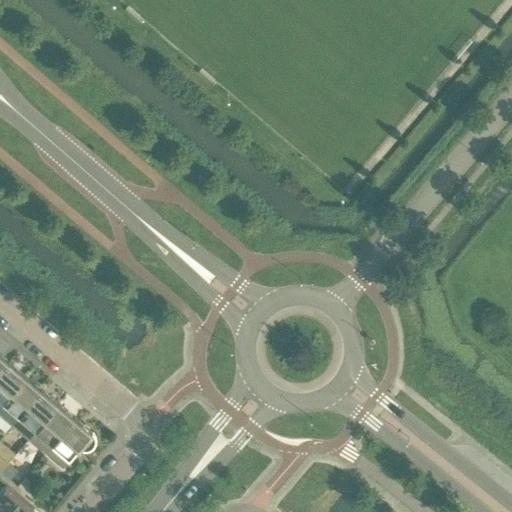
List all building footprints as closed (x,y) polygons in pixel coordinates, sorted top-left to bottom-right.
[(0,372),(10,361),(0,352),(0,372)] [(0,405),(26,375),(10,361),(0,372),(0,405)] [(0,411),(13,423),(42,389),(26,375),(0,405),(0,411)] [(30,437),(59,403),(42,389),(13,423),(30,437)] [(46,451),(75,417),(59,403),(30,437),(46,451)] [(93,431),(75,417),(46,451),(63,466),(79,448),(80,449),(83,450),(84,450),(86,450),(88,450),(90,449),(92,448),(93,447),(94,446),(95,444),(96,443),(96,442),(96,441),(96,439),(96,438),(96,436),(95,434),(94,433),(93,431)] [(0,470),(1,471),(8,462),(0,454),(0,470)] [(17,469),(8,462),(1,471),(10,479),(17,469)] [(25,476),(17,485),(36,501),(43,492),(25,476)] [(6,483),(0,490),(0,507),(5,511),(30,511),(34,507),(6,483)]
